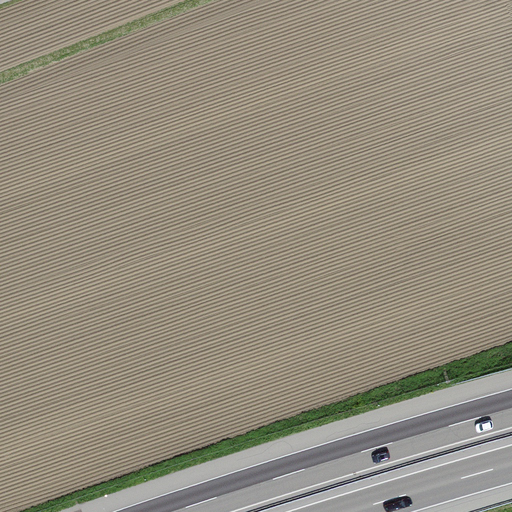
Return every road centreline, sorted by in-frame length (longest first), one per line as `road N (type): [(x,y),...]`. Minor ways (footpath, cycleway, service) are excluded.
road 1 (motorway): [(511,408),(171,511)]
road 2 (motorway): [(348,511),(511,463)]
